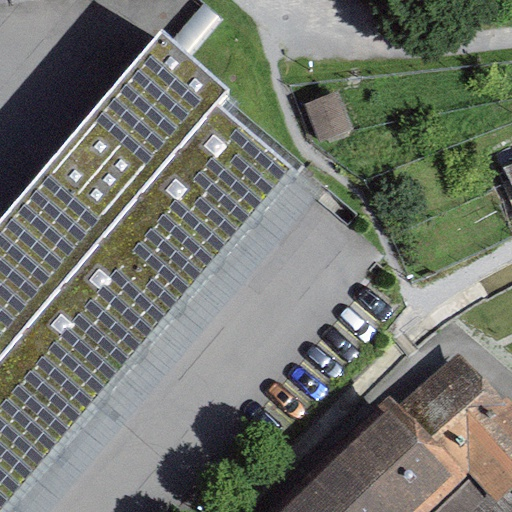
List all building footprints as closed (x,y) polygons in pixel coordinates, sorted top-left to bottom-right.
[(140,0),(0,0),(0,17),(141,8),(140,0)] [(0,268),(0,331),(106,418),(304,186),(234,126),(249,110),(183,54),(0,268)] [(325,154),(359,142),(345,104),(312,116),(325,154)] [(511,204),(511,180),(503,185),(511,204)] [(0,511),(24,511),(106,418),(0,331),(0,511)] [(305,511),(511,511),(511,413),(464,364),(305,511)]
